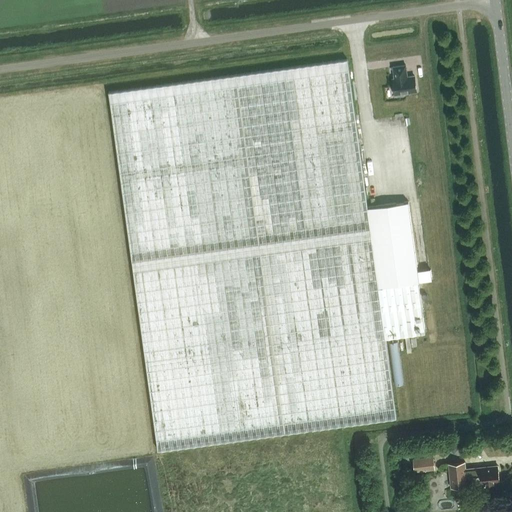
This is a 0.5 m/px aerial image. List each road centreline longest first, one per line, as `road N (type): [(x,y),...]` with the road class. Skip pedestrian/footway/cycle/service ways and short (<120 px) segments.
road 1 (unclassified): [(0,71),(496,2)]
road 2 (tertiary): [(511,130),(496,2)]
